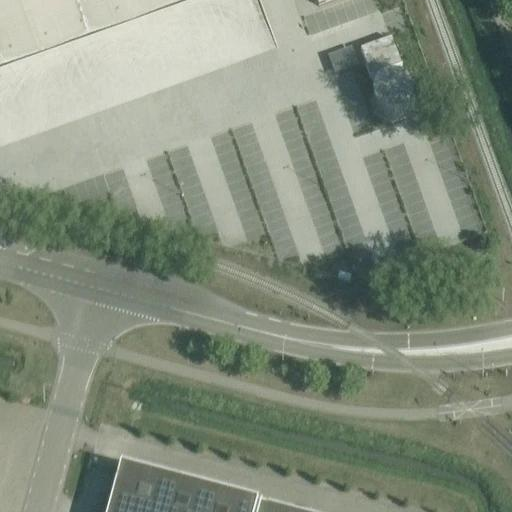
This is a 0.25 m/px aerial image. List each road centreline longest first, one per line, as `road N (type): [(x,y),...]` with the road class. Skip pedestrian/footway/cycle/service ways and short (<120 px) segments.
road 1 (unclassified): [(511,342),(414,353),(323,345),(98,288)]
road 2 (unclassified): [(38,511),(98,288)]
